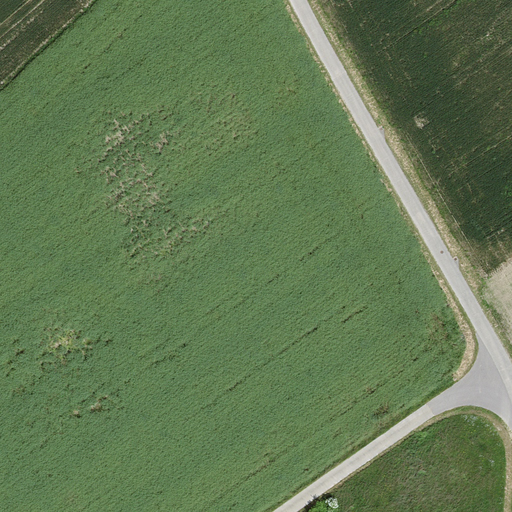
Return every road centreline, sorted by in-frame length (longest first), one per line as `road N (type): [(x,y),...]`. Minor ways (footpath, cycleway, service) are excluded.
road 1 (unclassified): [(298,0),(511,382)]
road 2 (track): [(284,511),(435,404),(510,379)]
